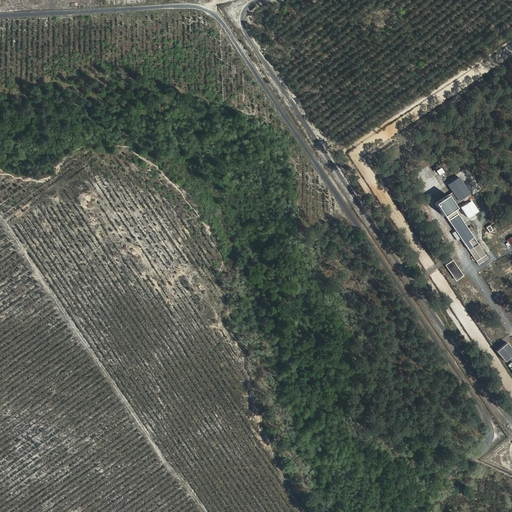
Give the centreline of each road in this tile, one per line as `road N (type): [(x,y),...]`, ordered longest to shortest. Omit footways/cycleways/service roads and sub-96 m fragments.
road 1 (residential): [(0,18),(219,12),(490,420),(491,445),(408,511)]
road 2 (track): [(511,421),(246,28),(244,17),(260,0)]
road 3 (track): [(511,49),(354,154),(511,388)]
